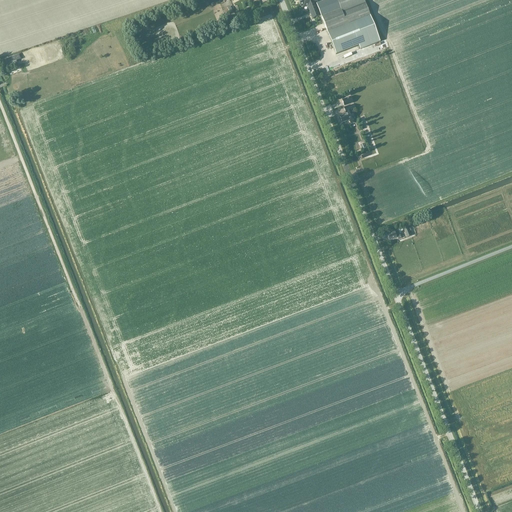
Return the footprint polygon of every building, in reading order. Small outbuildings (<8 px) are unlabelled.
[(298,0),(302,8),(307,6),(312,18),(319,16),(314,3),(318,2),(317,0),(298,0)] [(323,0),(324,1),(316,4),(321,18),(327,32),(335,55),(358,46),(360,50),(380,42),(370,16),(366,5),(363,0),(323,0)] [(15,58),(2,63),(4,66),(8,64),(10,68),(13,67),(18,65),(15,58)] [(350,97),(342,100),(344,106),(352,103),(350,97)] [(345,114),(339,116),(342,123),(349,120),(350,125),(355,123),(352,113),(352,112),(350,105),(343,107),(345,114)] [(397,230),(387,234),(389,240),(397,237),(398,239),(400,238),(399,234),(401,233),(402,230),(401,228),(397,230)]
